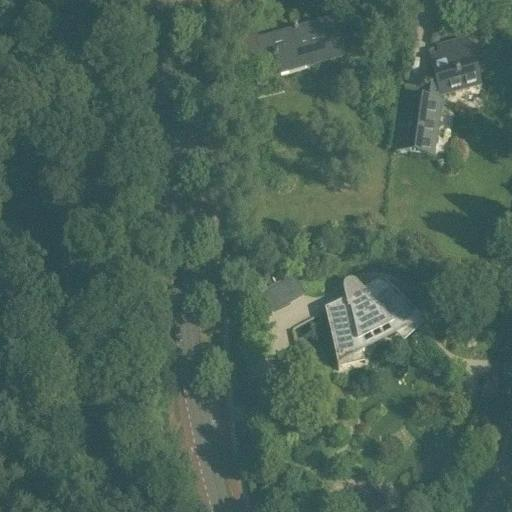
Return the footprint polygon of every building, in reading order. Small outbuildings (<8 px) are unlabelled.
[(256,36),(241,40),(246,62),(275,55),(280,77),(306,71),(305,69),(340,60),(330,23),(298,32),(297,28),(293,29),(294,33),(258,42),(256,36)] [(473,59),(472,59),(467,41),(436,49),(438,57),(430,59),(437,85),(418,90),(405,88),(396,154),(409,155),(432,159),(441,98),(481,88),(473,59)] [(380,104),(378,119),(391,121),(393,106),(380,104)] [(325,313),(333,351),(336,365),(357,354),(356,346),(360,345),(370,340),(371,341),(381,336),(380,335),(390,330),(396,325),(408,338),(420,327),(417,324),(421,322),(384,282),(383,282),(365,293),(361,295),(355,289),(358,287),(356,284),(354,284),(353,283),(352,283),(350,283),(349,283),(348,284),(345,281),(288,310),(293,330),(325,313)] [(480,400),(495,402),(498,381),(483,379),(480,400)]
